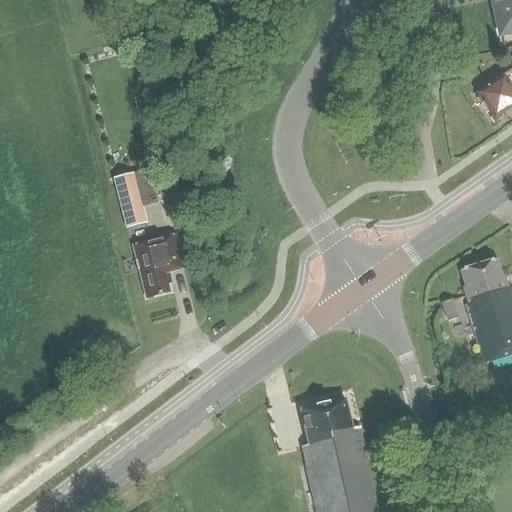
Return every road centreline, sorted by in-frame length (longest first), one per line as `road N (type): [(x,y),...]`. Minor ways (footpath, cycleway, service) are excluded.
road 1 (secondary): [(66,511),(362,291)]
road 2 (tertiary): [(362,291),(294,182),(287,154),(301,91),(329,55),(353,0)]
road 3 (unclassified): [(442,511),(418,395),(399,343),(362,291)]
road 4 (secondary): [(362,291),(511,182)]
